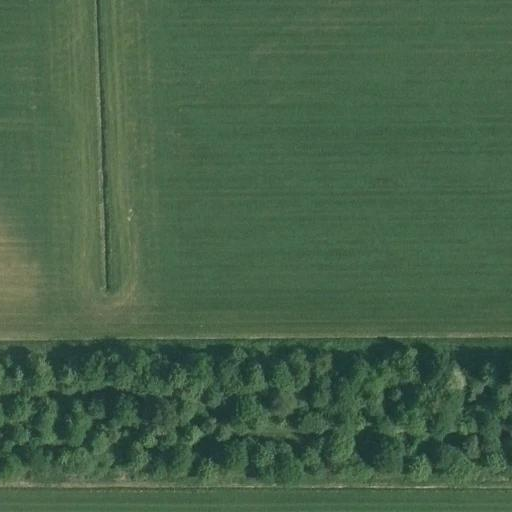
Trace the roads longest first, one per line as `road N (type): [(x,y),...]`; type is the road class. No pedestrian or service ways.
road 1 (track): [(0,392),(171,393),(234,430),(252,432),(511,432)]
road 2 (track): [(511,478),(0,478)]
